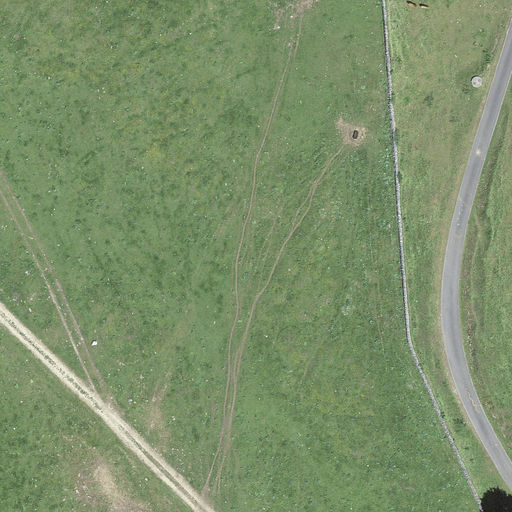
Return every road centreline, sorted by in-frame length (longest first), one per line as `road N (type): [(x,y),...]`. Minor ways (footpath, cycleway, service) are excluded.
road 1 (track): [(511,48),(461,213),(450,298),(469,398),(511,479)]
road 2 (track): [(204,511),(0,311)]
